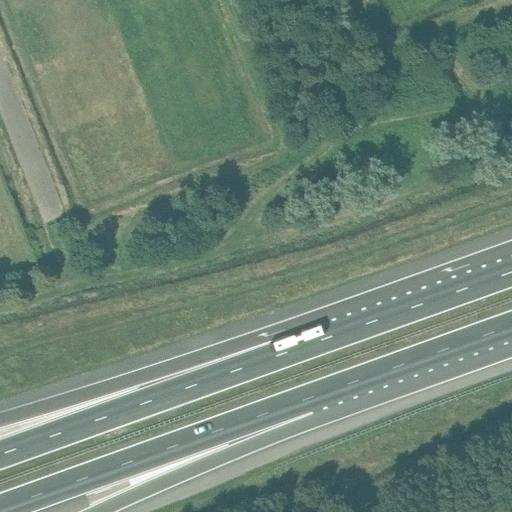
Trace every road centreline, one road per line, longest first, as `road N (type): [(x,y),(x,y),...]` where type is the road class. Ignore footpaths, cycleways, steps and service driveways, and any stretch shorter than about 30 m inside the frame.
road 1 (motorway): [(0,508),(307,398)]
road 2 (motorway): [(296,348),(0,453)]
road 3 (motorway): [(296,348),(0,422)]
road 4 (motorway): [(97,511),(307,398)]
road 5 (motorway): [(511,271),(296,348)]
road 6 (motorway): [(307,398),(511,325)]
road 7 (unclassified): [(53,216),(0,77)]
